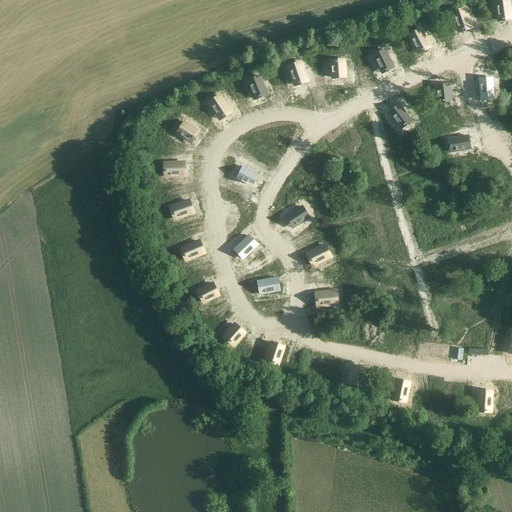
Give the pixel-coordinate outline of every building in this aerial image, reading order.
[(498,14),(485,16),(488,36),(501,34),(498,14)] [(456,23),(444,28),(450,47),(463,42),(456,23)] [(414,43),(402,49),(412,67),(424,61),(414,43)] [(380,62),(368,68),(377,86),(389,80),(380,62)] [(342,72),(328,73),(330,90),(343,89),(342,72)] [(300,74),(288,79),(294,97),(307,93),(300,74)] [(261,87),(249,92),(257,111),(269,106),(261,87)] [(483,90),(470,91),(472,111),(485,110),(483,90)] [(442,95),(429,97),(431,114),(444,113),(442,95)] [(223,106),(212,113),(223,130),(234,123),(223,106)] [(511,110),(499,122),(508,132),(511,128),(511,110)] [(394,115),(383,123),(395,139),(406,131),(394,115)] [(189,131),(181,143),(195,152),(203,141),(189,131)] [(274,141),(262,148),(268,158),(272,156),(274,161),(283,155),(274,141)] [(344,143),(337,154),(351,163),(358,152),(344,143)] [(460,144),(440,148),(442,161),(462,157),(460,144)] [(190,170),(170,171),(170,184),(190,183),(190,170)] [(480,171),(465,184),(474,194),(489,181),(480,171)] [(244,174),(238,186),(249,191),(250,188),(255,191),(259,182),(244,174)] [(303,177),(300,190),(320,194),(323,181),(303,177)] [(511,207),(504,200),(493,213),(500,219),(504,215),(506,218),(511,211),(511,207)] [(194,206),(175,213),(179,225),(198,218),(194,206)] [(301,211),(285,222),(292,233),(309,222),(301,211)] [(251,240),(236,253),(245,263),(260,250),(251,240)] [(204,245),(185,252),(190,265),(209,257),(204,245)] [(323,248),(305,257),(311,269),(329,260),(323,248)] [(278,280),(258,283),(261,297),(281,293),(278,280)] [(216,285),(201,293),(207,305),(223,297),(216,285)] [(334,292),(314,294),(315,308),(335,306),(334,292)] [(237,324),(226,336),(236,345),(247,332),(237,324)] [(272,341),(266,359),(278,364),(285,345),(272,341)] [(310,357),(306,373),(315,375),(317,370),(320,371),(323,359),(310,357)] [(365,371),(353,366),(348,382),(360,386),(365,371)] [(393,400),(405,402),(409,383),(397,380),(393,400)] [(478,411),(490,412),(492,392),(479,391),(478,411)]
